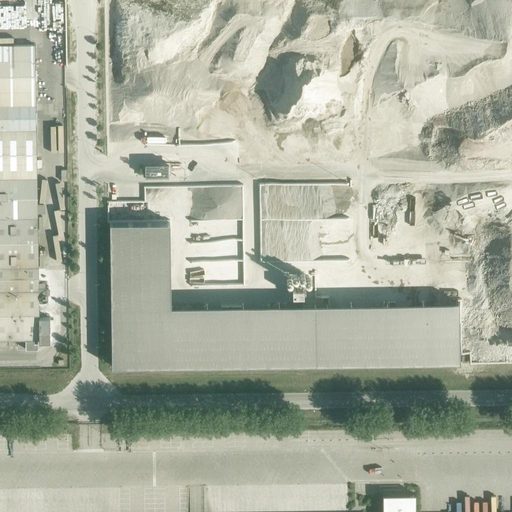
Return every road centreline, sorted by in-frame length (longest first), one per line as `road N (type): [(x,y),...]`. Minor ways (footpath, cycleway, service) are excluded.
road 1 (unclassified): [(511,393),(89,403)]
road 2 (unclassified): [(89,403),(85,30),(77,0)]
